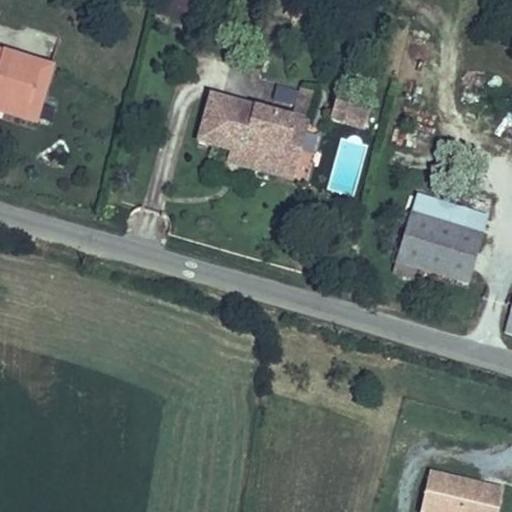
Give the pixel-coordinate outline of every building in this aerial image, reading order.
[(0,88),(34,100),(44,63),(0,51),(0,88)] [(0,88),(0,114),(39,128),(57,67),(44,63),(34,100),(0,88)] [(295,108),(309,112),(314,92),(300,88),(295,108)] [(282,169),(297,119),(210,96),(196,145),(229,154),(282,169)] [(335,105),(328,124),(343,127),(350,109),(335,105)] [(370,115),(350,109),(343,127),(363,133),(370,115)] [(294,186),(312,123),(297,119),(282,169),(229,154),(226,166),(294,186)] [(393,267),(470,288),(490,217),(414,195),(393,267)] [(500,511),(505,489),(429,472),(419,511),(500,511)]
